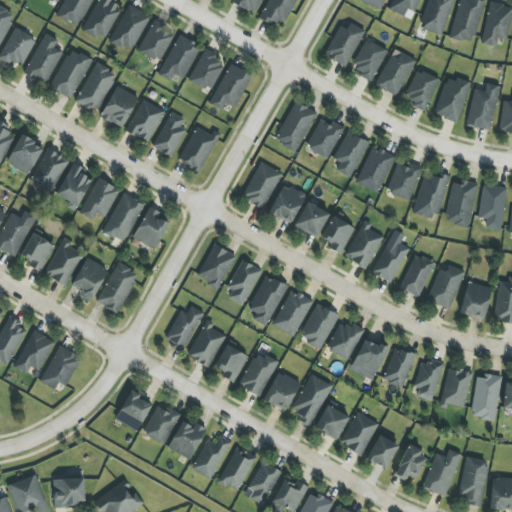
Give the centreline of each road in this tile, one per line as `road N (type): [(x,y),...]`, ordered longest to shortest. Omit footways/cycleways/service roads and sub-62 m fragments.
road 1 (residential): [(0,89),(404,322),(511,351)]
road 2 (residential): [(0,449),(55,430),(102,388),(327,0)]
road 3 (residential): [(0,279),(409,511)]
road 4 (residential): [(511,160),(383,122),(168,0)]
